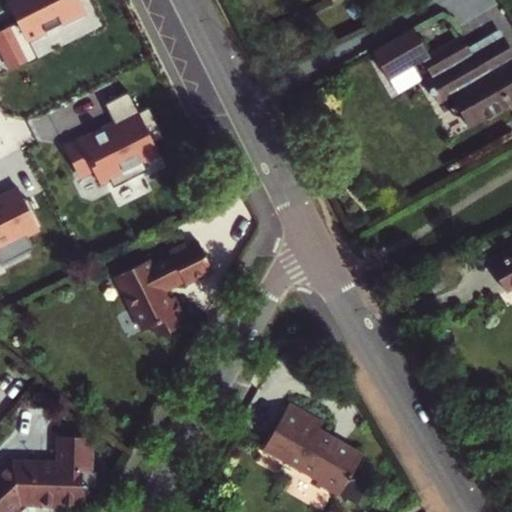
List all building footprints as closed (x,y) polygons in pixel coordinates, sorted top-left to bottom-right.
[(14,0),(23,17),(0,28),(0,55),(8,71),(36,57),(27,39),(85,10),(80,0),(14,0)] [(511,53),(498,29),(465,46),(471,57),(479,53),(487,68),(511,53)] [(511,53),(487,68),(479,53),(471,57),(465,46),(458,32),(416,56),(426,73),(419,77),(434,103),(447,96),(460,120),(478,110),(482,117),(505,104),(508,109),(511,106),(511,53)] [(96,136),(94,134),(65,148),(78,174),(92,167),(100,183),(123,171),(128,179),(147,169),(143,161),(160,153),(154,142),(164,137),(149,107),(139,112),(128,91),(105,103),(119,130),(111,134),(104,132),(96,136)] [(478,110),(460,120),(464,127),(482,117),(478,110)] [(0,260),(2,264),(33,248),(26,234),(41,226),(27,198),(24,200),(19,189),(0,198),(0,260)] [(185,246),(170,253),(173,261),(152,271),(148,262),(115,277),(141,332),(151,327),(157,338),(179,328),(176,322),(182,319),(172,298),(166,301),(160,288),(180,278),(183,284),(212,270),(200,244),(187,251),(185,246)] [(511,250),(486,268),(502,293),(511,286),(511,250)] [(321,419),(287,400),(261,447),(316,478),(313,483),(337,496),(362,453),(315,429),(321,419)] [(58,462),(14,459),(8,464),(10,467),(0,474),(0,508),(2,511),(6,511),(20,501),(81,506),(84,473),(88,474),(91,439),(60,437),(58,462)]
